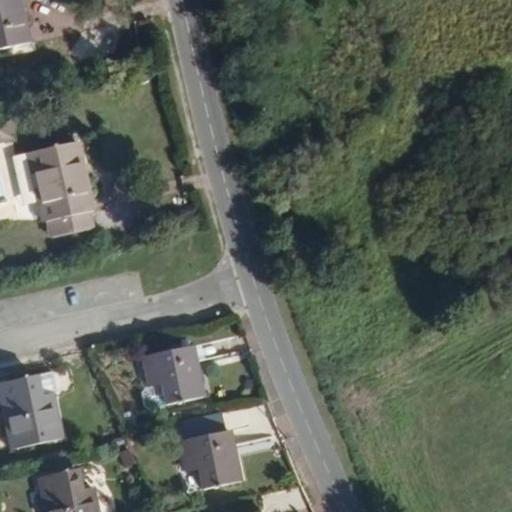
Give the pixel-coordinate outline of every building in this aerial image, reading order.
[(0,0),(0,48),(18,45),(8,0),(0,0)] [(0,142),(13,139),(7,115),(0,117),(0,142)] [(84,213),(69,143),(18,154),(33,224),(39,223),(42,239),(83,230),(79,214),(84,213)] [(189,402),(181,366),(187,365),(183,348),(133,359),(139,389),(152,387),(155,408),(189,402)] [(194,400),(187,365),(181,366),(189,402),(194,400)] [(46,395),(41,374),(24,377),(28,399),(41,396),(46,395)] [(0,452),(51,442),(41,396),(28,399),(24,377),(0,382),(0,452)] [(155,408),(152,387),(139,389),(135,390),(131,394),(133,408),(138,412),(155,408)] [(216,435),(213,420),(173,429),(176,443),(216,435)] [(149,461),(141,434),(128,438),(139,463),(149,461)] [(225,487),(217,451),(223,450),(220,434),(216,435),(176,443),(168,445),(175,476),(188,474),(193,494),(225,487)] [(231,486),(223,450),(217,451),(225,487),(231,486)] [(85,511),(81,489),(69,492),(64,470),(32,477),(39,511),(85,511)] [(39,511),(32,477),(26,478),(33,511),(39,511)]
